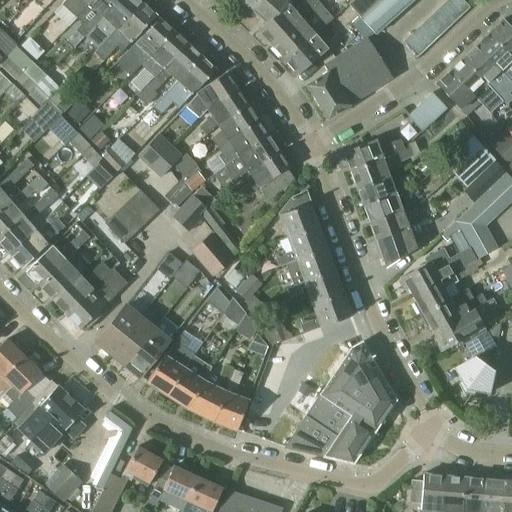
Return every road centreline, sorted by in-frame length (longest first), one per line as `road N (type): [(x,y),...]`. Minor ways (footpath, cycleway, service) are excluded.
road 1 (residential): [(0,292),(104,392),(235,455),(369,486),(435,429)]
road 2 (residential): [(312,149),(375,323),(435,429)]
road 3 (residential): [(495,0),(386,98),(312,149)]
road 4 (residential): [(179,0),(255,67),(312,149)]
road 5 (residential): [(497,453),(511,332)]
